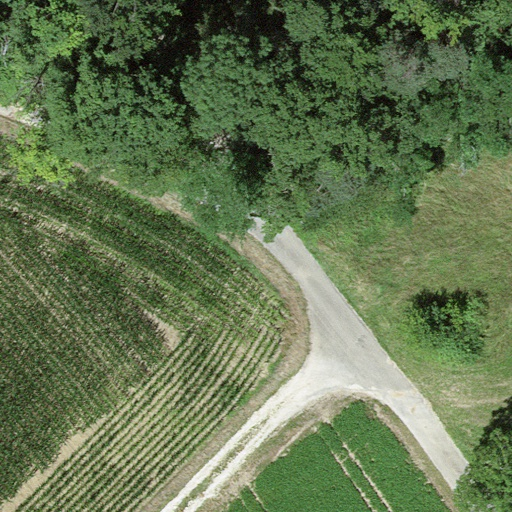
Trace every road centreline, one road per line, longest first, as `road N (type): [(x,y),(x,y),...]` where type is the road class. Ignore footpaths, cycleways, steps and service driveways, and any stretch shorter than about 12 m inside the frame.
road 1 (unclassified): [(483,511),(251,206),(115,145)]
road 2 (track): [(177,511),(352,336)]
road 3 (track): [(217,190),(206,122),(124,0)]
road 4 (track): [(115,145),(0,109)]
